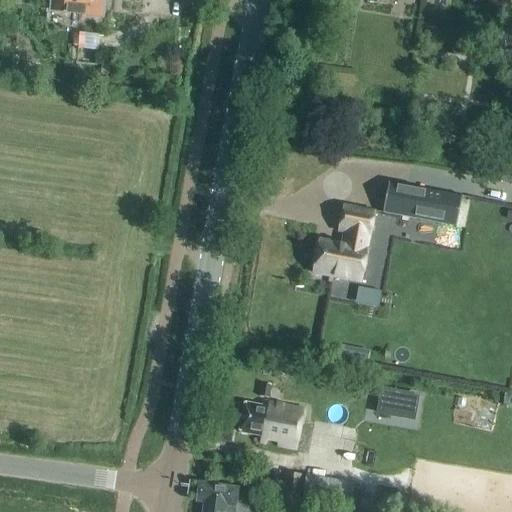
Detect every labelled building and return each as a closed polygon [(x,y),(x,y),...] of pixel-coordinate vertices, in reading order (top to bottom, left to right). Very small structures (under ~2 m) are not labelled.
[(104,10),(104,0),(53,0),(53,8),(70,10),(69,14),(81,16),(82,12),(87,12),(87,13),(94,14),(94,13),(101,14),(101,10),(104,10)] [(461,199),(407,189),(401,220),(425,224),(456,230),(461,199)] [(344,247),(320,243),(314,276),(361,285),(367,252),(366,251),(368,240),(369,240),(374,214),(343,208),(338,234),(346,235),(344,247)] [(354,352),(341,350),(338,363),(351,366),(354,352)] [(261,386),(259,398),(269,400),(271,388),(261,386)] [(378,404),(397,408),(400,393),(381,389),(378,404)] [(411,415),(478,425),(481,401),(415,391),(411,415)] [(244,406),(239,435),(261,439),(260,445),(296,451),(303,411),(263,404),(262,409),(244,406)] [(285,476),(283,505),(299,506),(301,477),(285,476)] [(349,511),(354,486),(305,478),(301,504),(349,511)] [(235,511),(236,509),(235,509),(238,491),(199,485),(196,504),(203,506),(202,511),(235,511)] [(379,511),(418,511),(421,498),(382,492),(379,511)]
